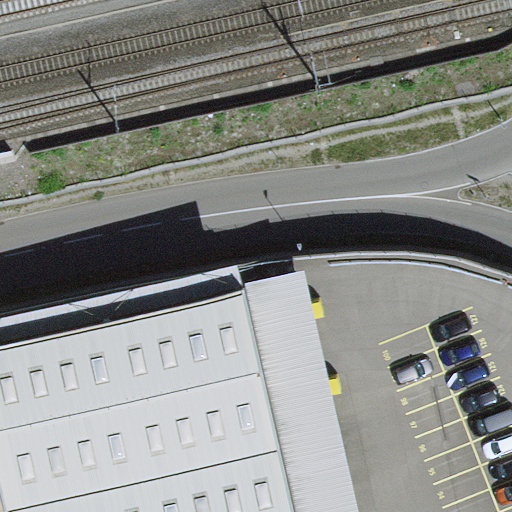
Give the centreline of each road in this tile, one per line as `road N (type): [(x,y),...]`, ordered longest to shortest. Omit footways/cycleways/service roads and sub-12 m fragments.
road 1 (primary): [(364,196),(128,228),(0,259)]
road 2 (primary): [(511,146),(364,196)]
road 3 (primary): [(364,196),(511,228)]
